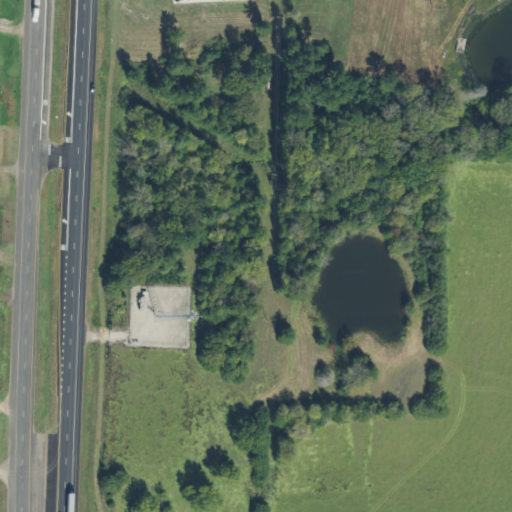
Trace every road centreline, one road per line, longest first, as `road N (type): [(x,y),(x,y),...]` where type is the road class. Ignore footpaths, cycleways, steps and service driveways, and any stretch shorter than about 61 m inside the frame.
road 1 (trunk): [(65,511),(90,0)]
road 2 (trunk): [(45,0),(27,511)]
